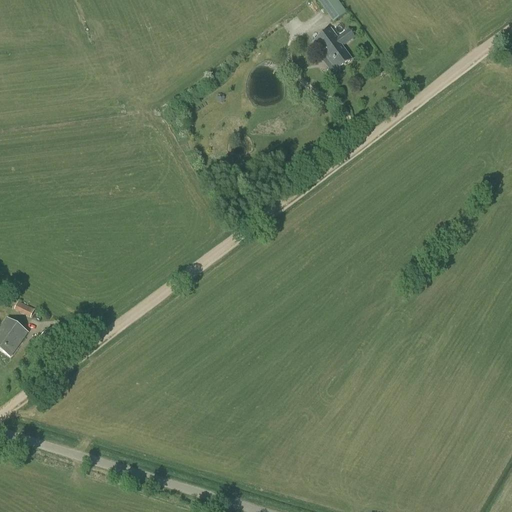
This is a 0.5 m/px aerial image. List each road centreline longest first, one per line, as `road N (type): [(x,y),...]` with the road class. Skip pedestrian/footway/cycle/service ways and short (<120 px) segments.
road 1 (track): [(0,413),(329,174),(511,29)]
road 2 (unclassified): [(263,511),(0,431)]
